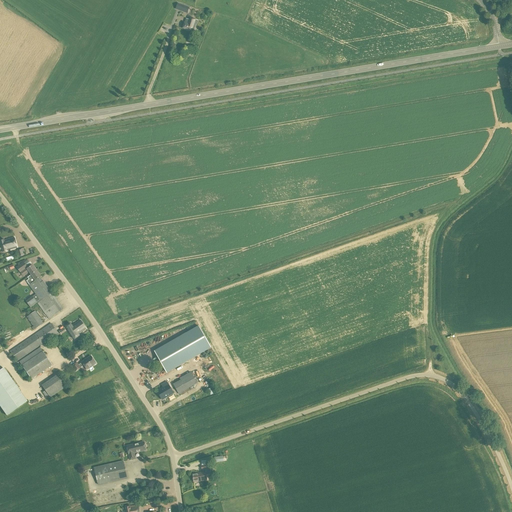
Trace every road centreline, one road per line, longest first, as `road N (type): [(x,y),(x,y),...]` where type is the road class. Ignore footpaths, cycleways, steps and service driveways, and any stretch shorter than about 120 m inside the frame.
road 1 (tertiary): [(0,131),(499,47)]
road 2 (unclassified): [(511,488),(469,403),(446,380),(428,375),(173,457)]
road 3 (unclassified): [(173,457),(105,339),(0,197)]
